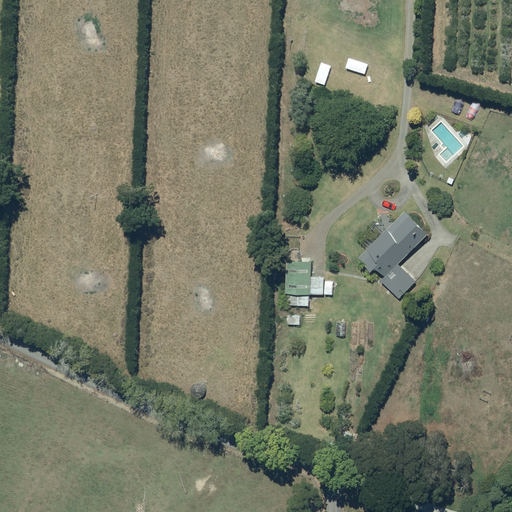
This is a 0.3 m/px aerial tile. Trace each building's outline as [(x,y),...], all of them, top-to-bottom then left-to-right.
[(409,210),(359,257),(374,273),(379,268),(388,278),(384,281),(400,298),(419,281),(403,263),(432,235),(409,210)] [(314,258),(288,257),(287,304),(312,305),(313,294),(336,295),(337,281),(328,281),(328,275),(313,274),(314,258)] [(395,314),(387,316),(390,330),(398,328),(395,314)] [(301,315),(290,315),(289,325),(301,325),(301,315)] [(348,321),(336,321),(336,335),(348,335),(348,321)]
